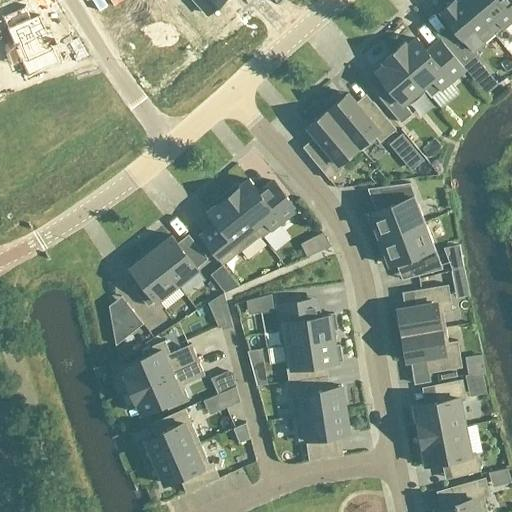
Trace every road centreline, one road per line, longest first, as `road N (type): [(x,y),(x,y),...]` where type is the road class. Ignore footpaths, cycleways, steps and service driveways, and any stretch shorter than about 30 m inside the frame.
road 1 (residential): [(230,94),(344,237),(359,276),(392,462)]
road 2 (tertiary): [(0,263),(106,199),(171,146)]
road 3 (unclassified): [(0,331),(65,511)]
road 4 (residential): [(71,0),(171,146)]
road 5 (residential): [(224,511),(307,477),(392,462)]
road 6 (tertiary): [(230,94),(338,0)]
